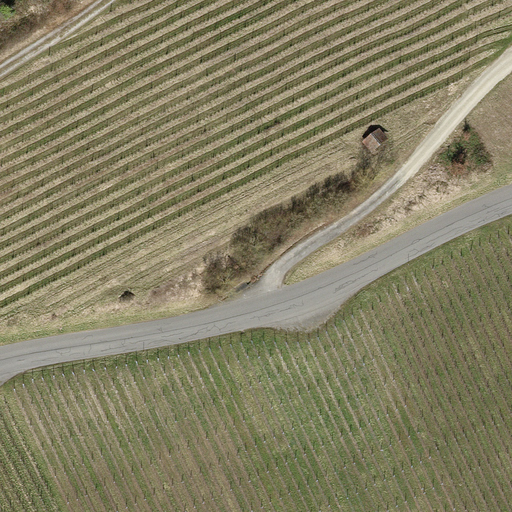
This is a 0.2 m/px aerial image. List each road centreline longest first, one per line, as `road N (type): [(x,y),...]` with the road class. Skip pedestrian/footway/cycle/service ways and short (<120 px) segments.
road 1 (unclassified): [(511,200),(250,317),(0,358)]
road 2 (track): [(511,54),(378,195),(260,283),(250,317)]
